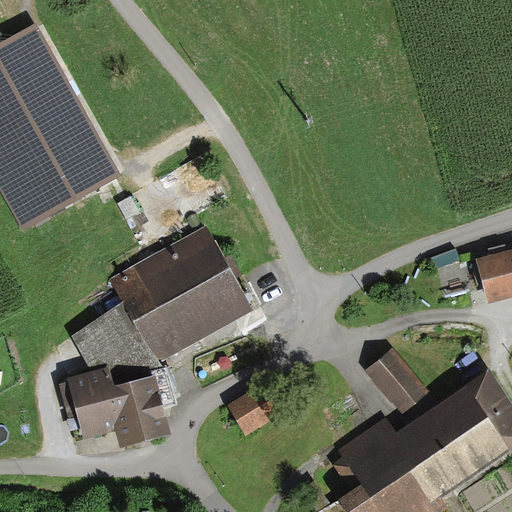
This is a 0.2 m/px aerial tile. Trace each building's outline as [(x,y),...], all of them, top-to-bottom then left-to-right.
[(36,28),(0,48),(0,186),(25,230),(119,178),(36,28)] [(485,307),(511,299),(511,250),(473,261),(478,280),(485,307)] [(365,373),(403,419),(431,395),(393,350),(365,373)] [(115,457),(170,442),(153,381),(114,391),(109,373),(67,383),(85,449),(111,442),(115,457)] [(511,408),(506,400),(491,376),(435,413),(398,436),(386,417),(332,452),(336,459),(331,462),(352,494),(334,506),(338,511),(445,511),(439,502),(511,455),(511,408)] [(228,409),(245,437),(284,414),(267,385),(228,409)] [(313,485),(306,490),(320,507),(326,502),(313,485)]
